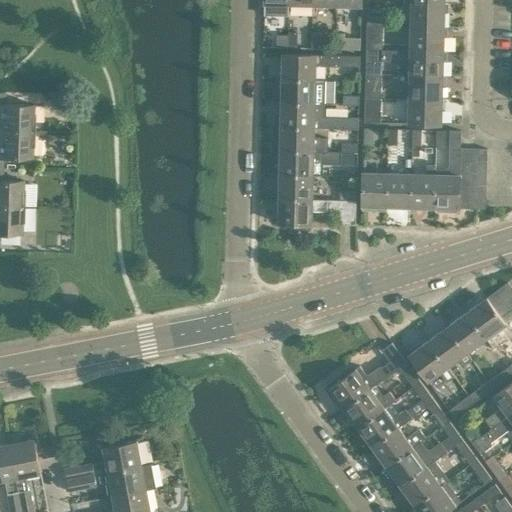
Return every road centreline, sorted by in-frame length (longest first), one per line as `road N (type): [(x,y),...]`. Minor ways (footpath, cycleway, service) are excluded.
road 1 (residential): [(247,317),(236,261),(243,0)]
road 2 (tertiary): [(247,317),(511,234)]
road 3 (tertiary): [(0,366),(247,317)]
road 4 (residential): [(375,511),(257,345),(247,317)]
road 5 (residential): [(511,123),(493,123),(480,110),(483,0)]
